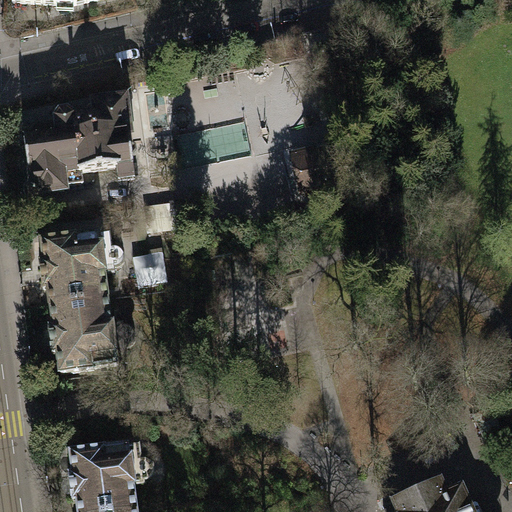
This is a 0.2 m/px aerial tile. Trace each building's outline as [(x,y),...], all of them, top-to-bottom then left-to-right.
[(54,124),(32,129),(24,140),(26,171),(30,171),(33,194),(63,192),(63,187),(82,184),(80,173),(115,169),(117,182),(133,180),(123,100),(90,104),(86,106),(84,110),(85,115),(74,117),(66,110),(58,112),(52,119),(54,124)] [(183,159),(248,160),(249,129),(184,128),(183,159)] [(339,151),(296,160),(302,190),(345,181),(339,151)] [(46,289),(49,307),(107,299),(104,274),(114,273),(115,269),(121,266),(123,262),(124,257),(122,253),(119,250),(115,248),(111,248),(111,245),(101,247),(99,234),(41,242),(43,262),(39,263),(42,289),(46,289)] [(136,258),(142,285),(171,279),(165,252),(136,258)] [(111,326),(107,299),(49,307),(51,326),(48,327),(52,353),(55,353),(58,375),(94,370),(93,368),(117,365),(116,354),(125,353),(124,348),(128,348),(132,346),(134,343),(135,338),(134,331),(130,328),(126,328),(121,327),(121,325),(111,326)] [(76,499),(77,511),(128,511),(136,511),(133,486),(143,485),(142,480),(151,478),(152,470),(149,464),(145,461),(140,461),(140,460),(129,461),(127,446),(106,449),(106,447),(70,452),(73,473),(68,473),(71,499),(76,499)] [(465,511),(450,480),(378,511),(377,511),(465,511)]
